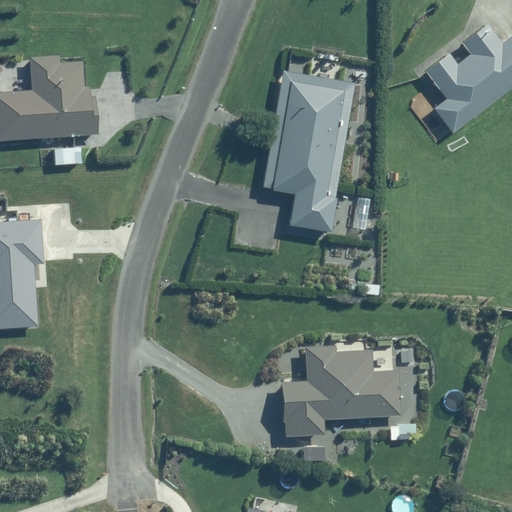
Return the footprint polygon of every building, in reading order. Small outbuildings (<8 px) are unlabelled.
[(432,108),(451,134),(511,86),(511,35),(498,46),(484,27),(461,45),(468,54),(452,66),(444,56),(423,72),(444,99),(432,108)] [(0,142),(39,141),(94,138),(92,99),(86,99),(86,86),(79,87),(78,63),(53,64),(53,55),(27,56),(28,94),(0,94),(0,142)] [(349,84),(306,77),(277,73),(260,190),(288,194),(284,227),(327,233),(349,84)] [(77,150),(58,150),(57,165),(77,165),(77,150)] [(40,222),(0,223),(0,331),(33,330),(31,267),(41,267),(40,222)] [(301,350),(302,373),(306,373),(306,383),(276,384),(277,421),(285,420),(286,438),(322,437),(321,420),(397,418),(396,373),(370,374),(369,352),(327,353),(327,348),(301,350)]
